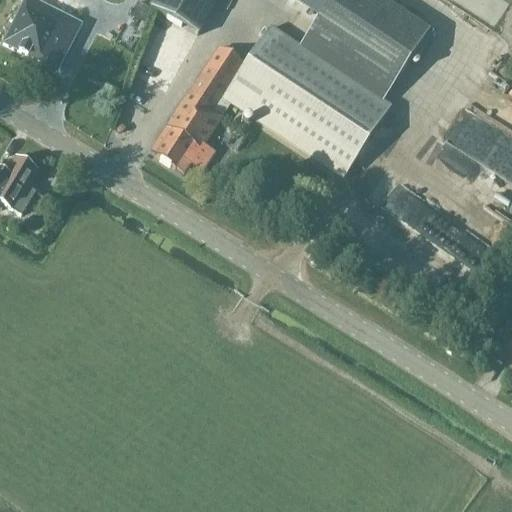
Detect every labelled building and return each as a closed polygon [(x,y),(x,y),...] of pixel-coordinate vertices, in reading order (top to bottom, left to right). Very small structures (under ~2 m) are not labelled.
[(196,36),(216,0),(154,0),(149,10),(196,36)] [(307,0),(324,12),(299,49),(383,105),(430,32),(380,0),(307,0)] [(21,8),(1,46),(40,66),(41,65),(56,73),(78,31),(62,22),(63,20),(34,5),(30,13),(21,8)] [(171,133),(153,159),(183,179),(190,168),(202,176),(215,156),(200,146),(227,105),(342,182),(390,110),(383,105),(299,49),(270,29),(244,68),(217,50),(164,128),(171,133)] [(34,194),(26,190),(36,172),(16,160),(6,177),(0,172),(0,208),(1,207),(12,213),(20,218),(34,194)] [(511,374),(511,335),(494,363),(511,374)]
